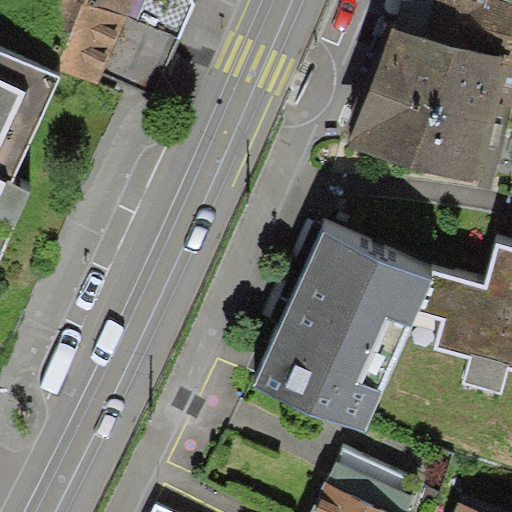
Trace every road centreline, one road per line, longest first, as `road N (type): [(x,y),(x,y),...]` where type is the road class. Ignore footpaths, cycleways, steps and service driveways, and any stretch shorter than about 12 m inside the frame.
road 1 (residential): [(126,511),(366,0)]
road 2 (secondary): [(46,511),(280,0)]
